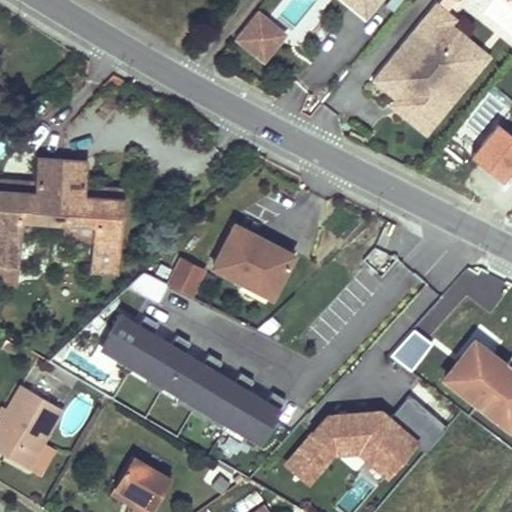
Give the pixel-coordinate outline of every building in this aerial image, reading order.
[(346,0),(366,16),(378,0),(346,0)] [(415,0),(403,14),(413,23),(432,1),(431,0),(415,0)] [(261,9),(234,40),(267,69),(294,38),(261,9)] [(393,105),(400,121),(422,138),(438,118),(441,121),(455,103),(450,99),(469,75),(450,59),(464,42),(449,30),(454,24),(436,9),(423,26),(421,24),(371,86),(394,104),(393,105)] [(464,42),(450,59),(469,75),(475,79),(489,62),(464,42)] [(388,111),(400,121),(393,105),(388,111)] [(511,135),(497,122),(468,153),(496,179),(511,162),(511,135)] [(61,168),(38,168),(37,193),(37,203),(0,202),(0,274),(21,275),(22,227),(60,227),(61,168)] [(84,169),(61,168),(60,227),(97,228),(97,277),(120,277),(122,204),(83,203),(83,194),(84,169)] [(37,193),(0,192),(0,202),(37,203),(37,193)] [(121,194),(83,194),(83,203),(122,204),(121,194)] [(235,226),(214,267),(270,296),(291,256),(235,226)] [(204,269),(178,256),(165,283),(190,296),(204,269)] [(120,311),(99,347),(260,449),(282,407),(120,311)] [(460,361),(442,382),(511,437),(511,436),(511,362),(509,365),(494,353),(503,342),(481,324),(455,357),(460,361)] [(411,372),(432,345),(416,332),(392,356),(411,372)] [(26,350),(13,342),(9,350),(22,357),(26,350)] [(0,449),(36,470),(40,463),(51,444),(70,411),(29,387),(0,436),(0,449)] [(313,485),(343,448),(361,447),(386,468),(416,434),(383,405),(328,410),(285,462),(313,485)] [(51,444),(40,463),(44,465),(55,447),(51,444)] [(140,458),(123,487),(147,501),(143,507),(140,511),(161,511),(180,480),(140,458)] [(123,487),(119,494),(143,507),(147,501),(123,487)]
